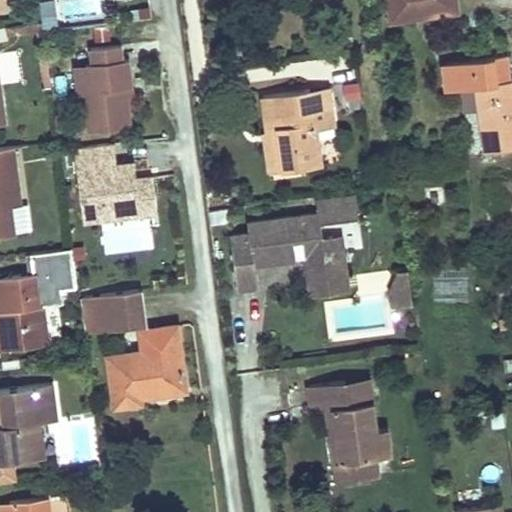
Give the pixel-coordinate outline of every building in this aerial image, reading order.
[(457,0),(388,0),(392,21),(459,12),(457,0)] [(84,91),(89,131),(127,126),(125,98),(125,87),(131,86),(129,58),(124,59),(122,44),(91,48),(93,63),(87,64),(90,90),(84,91)] [(511,73),(510,55),(458,62),(462,88),(478,86),(486,152),(511,149),(511,73)] [(458,62),(445,64),(448,89),(462,88),(458,62)] [(87,64),(75,65),(78,92),(90,90),(87,64)] [(340,99),(361,97),(359,78),(338,80),(340,99)] [(310,89),(265,96),(269,131),(275,131),(281,170),(321,165),(317,128),(334,126),(330,91),(311,94),(310,89)] [(265,132),(271,171),(281,170),(275,131),(269,131),(265,132)] [(114,143),(74,148),(84,221),(133,215),(131,199),(156,196),(153,176),(137,178),(130,179),(128,163),(117,164),(114,143)] [(14,146),(0,148),(0,235),(16,234),(12,205),(22,204),(14,146)] [(135,162),(128,163),(130,179),(137,178),(135,162)] [(511,180),(489,184),(492,207),(511,204),(511,180)] [(359,192),(320,198),(322,212),(361,207),(359,192)] [(156,196),(131,199),(133,215),(158,212),(156,196)] [(22,204),(12,205),(16,234),(32,232),(28,203),(22,204)] [(511,216),(511,204),(492,207),(493,219),(511,216)] [(324,237),(322,212),(249,221),(251,232),(232,234),(240,293),(259,290),(257,268),(307,261),(310,282),(350,277),(347,255),(337,256),(335,236),(324,237)] [(337,256),(347,255),(345,235),(335,236),(337,256)] [(34,273),(0,277),(0,311),(5,311),(10,347),(50,342),(45,305),(68,302),(65,279),(63,269),(70,268),(74,267),(72,247),(31,253),(34,273)] [(70,268),(63,269),(65,279),(72,278),(70,268)] [(312,298),(352,292),(350,277),(310,282),(312,298)] [(403,326),(400,309),(415,307),(413,289),(398,291),(394,310),(397,326),(403,326)] [(141,290),(84,298),(89,330),(145,322),(141,290)] [(415,307),(400,309),(403,326),(418,324),(415,307)] [(5,311),(0,311),(0,339),(1,349),(10,347),(5,311)] [(178,324),(141,329),(143,349),(109,353),(115,403),(133,401),(132,395),(140,394),(187,387),(178,324)] [(371,376),(345,380),(346,388),(372,384),(371,376)] [(345,380),(310,385),(313,410),(328,409),(335,408),(339,440),(331,441),(334,461),(348,459),(351,477),(381,473),(379,455),(393,453),(390,427),(378,428),(372,384),(346,388),(345,380)] [(52,383),(43,384),(48,421),(56,420),(52,383)] [(43,384),(0,389),(0,460),(14,459),(44,456),(40,422),(48,421),(43,384)] [(335,408),(328,409),(331,441),(339,440),(335,408)] [(0,460),(0,482),(16,480),(14,459),(0,460)] [(348,459),(334,461),(337,479),(351,477),(348,459)] [(52,511),(50,496),(12,502),(12,511),(52,511)] [(12,511),(12,502),(3,503),(4,511),(12,511)]
